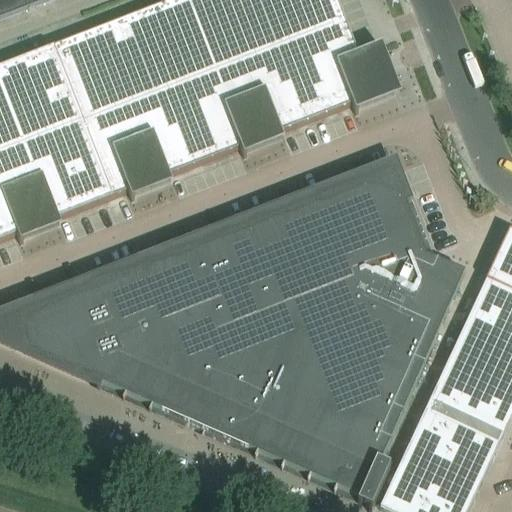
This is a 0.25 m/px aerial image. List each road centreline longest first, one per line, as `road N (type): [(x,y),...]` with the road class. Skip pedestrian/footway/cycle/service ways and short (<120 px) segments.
road 1 (unclassified): [(269,511),(0,410)]
road 2 (unclassified): [(428,0),(494,169),(511,187)]
road 3 (unknown): [(0,45),(113,0)]
